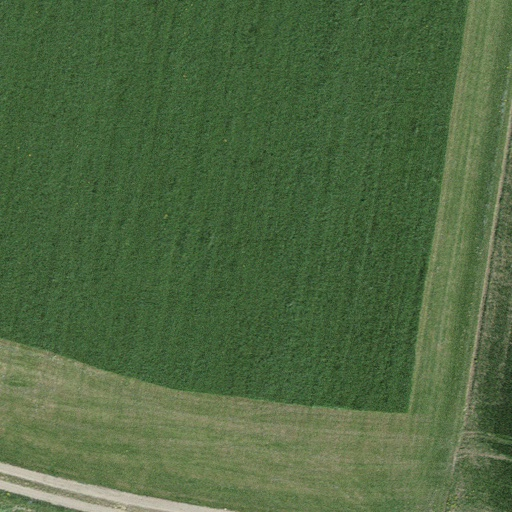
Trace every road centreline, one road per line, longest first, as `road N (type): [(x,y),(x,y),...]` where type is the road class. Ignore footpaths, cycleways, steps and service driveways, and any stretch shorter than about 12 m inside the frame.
road 1 (track): [(422,511),(506,0)]
road 2 (track): [(0,476),(141,511)]
